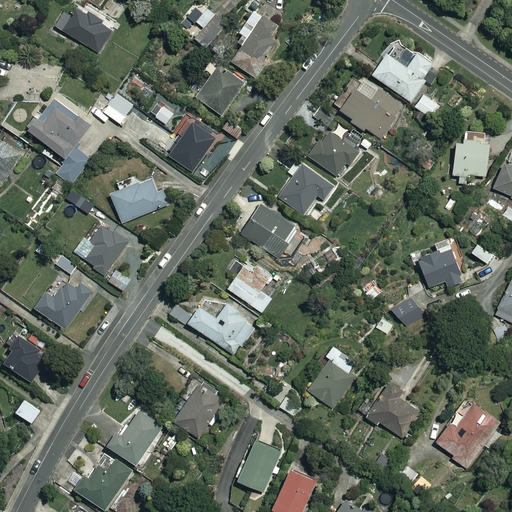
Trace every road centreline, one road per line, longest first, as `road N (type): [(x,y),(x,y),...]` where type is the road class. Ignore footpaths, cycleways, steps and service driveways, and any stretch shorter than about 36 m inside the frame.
road 1 (residential): [(24,511),(98,378),(363,0)]
road 2 (residential): [(393,0),(511,82)]
